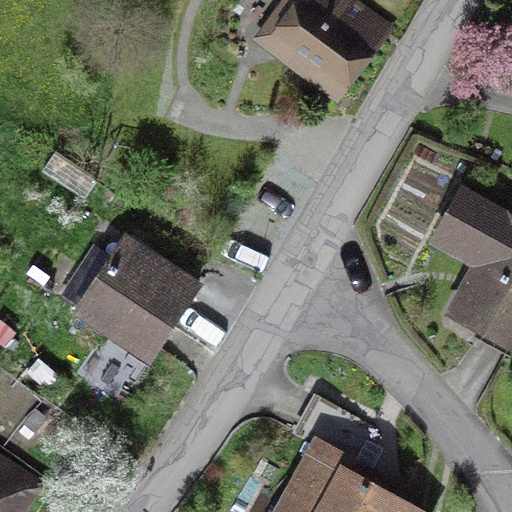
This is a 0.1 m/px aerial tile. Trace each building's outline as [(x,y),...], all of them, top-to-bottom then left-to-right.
[(346,0),(315,0),(283,45),(333,83),(376,22),(346,0)] [(482,263),(453,316),(511,347),(511,220),(462,194),(438,240),(482,263)] [(191,288),(121,244),(77,313),(147,358),(153,347),(191,288)] [(221,307),(191,288),(153,347),(183,367),(221,307)] [(315,443),(276,511),(419,511),(373,486),(380,475),(354,461),(373,428),(318,397),(297,433),(315,443)] [(0,511),(16,511),(33,486),(0,465),(0,511)]
